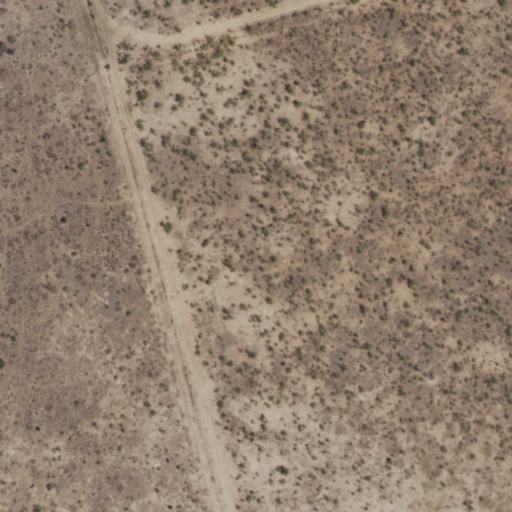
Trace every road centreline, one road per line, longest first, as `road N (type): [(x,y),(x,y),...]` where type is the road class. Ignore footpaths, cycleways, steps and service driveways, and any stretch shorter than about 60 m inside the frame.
road 1 (track): [(208,511),(118,167),(113,85),(92,50),(79,0)]
road 2 (track): [(414,0),(113,85)]
